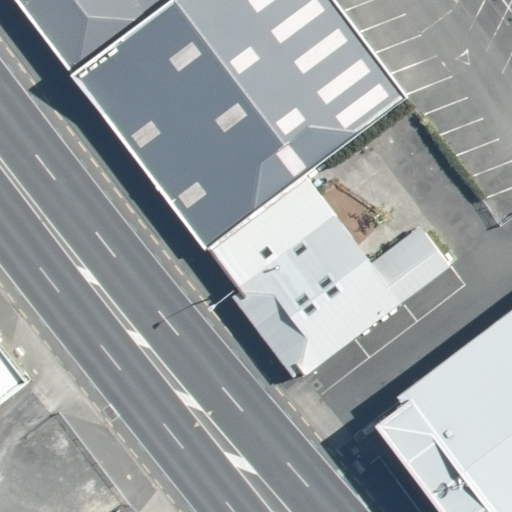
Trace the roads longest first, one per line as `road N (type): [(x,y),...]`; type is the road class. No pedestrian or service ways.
road 1 (secondary): [(0,109),(336,511)]
road 2 (secondary): [(223,511),(0,218)]
